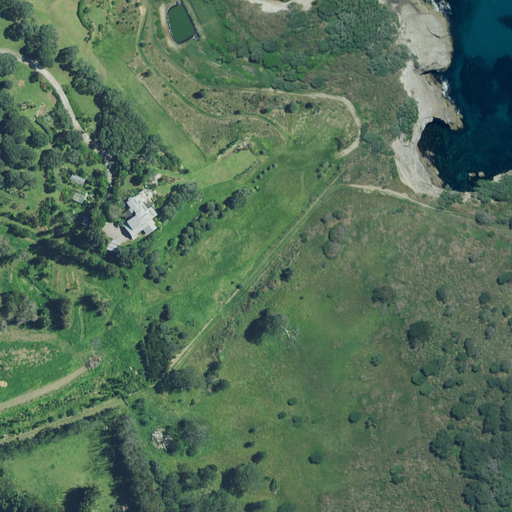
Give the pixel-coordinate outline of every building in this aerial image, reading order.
[(84,179),(72,174),(69,182),(82,187),(84,179)] [(85,197),(76,193),(73,200),(82,204),(85,197)] [(143,230),(147,236),(158,228),(154,226),(156,223),(153,219),(159,215),(152,205),(149,207),(143,199),(140,201),(135,194),(124,201),(134,215),(122,224),(132,237),(143,230)] [(90,218),(83,217),(82,226),(88,228),(90,218)] [(119,243),(113,240),(110,248),(106,246),(105,250),(115,254),(119,243)]
